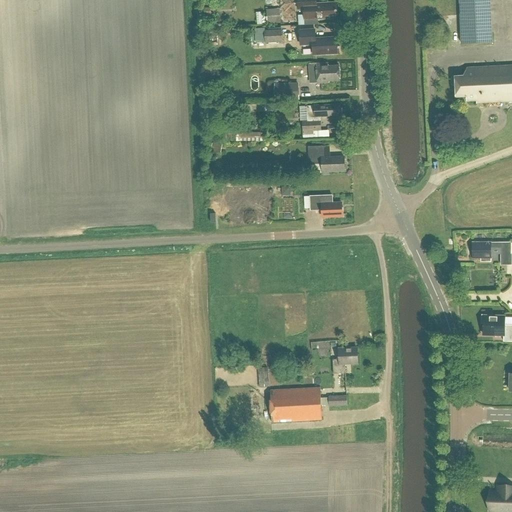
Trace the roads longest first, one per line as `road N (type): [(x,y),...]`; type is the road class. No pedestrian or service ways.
road 1 (unclassified): [(0,250),(375,230)]
road 2 (tertiary): [(400,213),(371,128),(365,0)]
road 3 (residential): [(389,442),(386,302),(375,230)]
road 4 (tertiary): [(456,413),(448,324),(400,213)]
